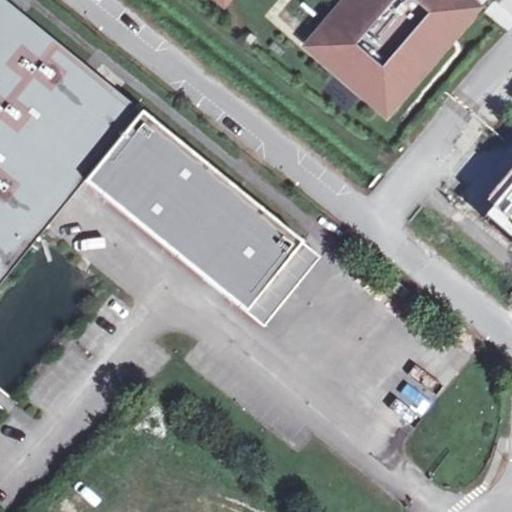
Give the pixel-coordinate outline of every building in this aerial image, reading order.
[(0,0),(0,282),(83,180),(139,111),(2,0),(0,0)] [(365,0),(341,28),(334,22),(313,47),(386,110),(477,5),(470,0),(365,0)] [(139,111),(83,180),(242,313),(299,243),(139,111)] [(318,259),(299,243),(242,313),(261,328),(318,259)] [(427,410),(437,397),(412,377),(402,390),(427,410)] [(384,410),(378,419),(402,434),(408,425),(384,410)]
